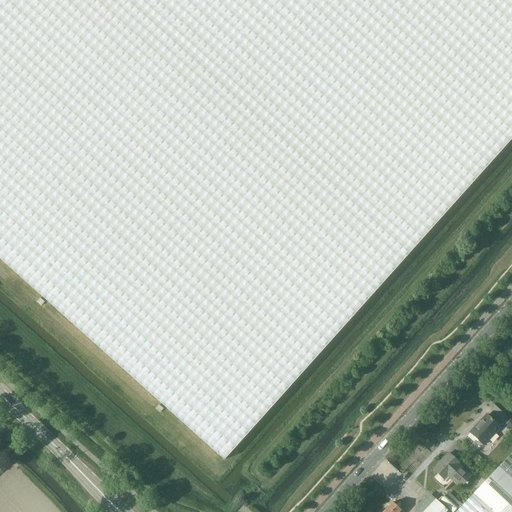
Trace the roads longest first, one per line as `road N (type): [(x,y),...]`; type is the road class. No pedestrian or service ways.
road 1 (tertiary): [(327,511),(511,307)]
road 2 (secondary): [(120,511),(0,394)]
